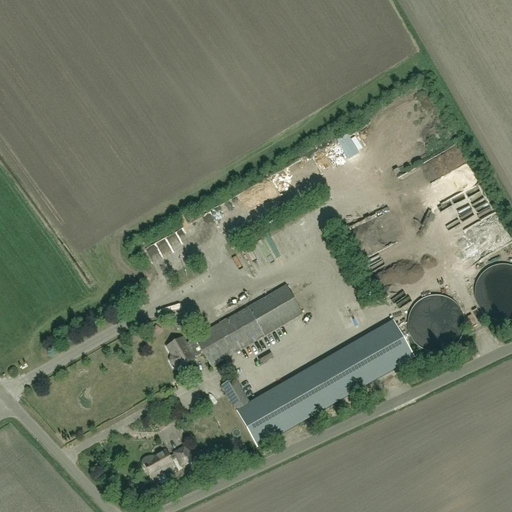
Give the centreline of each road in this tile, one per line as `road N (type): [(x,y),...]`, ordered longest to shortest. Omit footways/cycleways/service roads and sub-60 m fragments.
road 1 (unclassified): [(157,511),(511,346)]
road 2 (unclassified): [(114,511),(9,402)]
